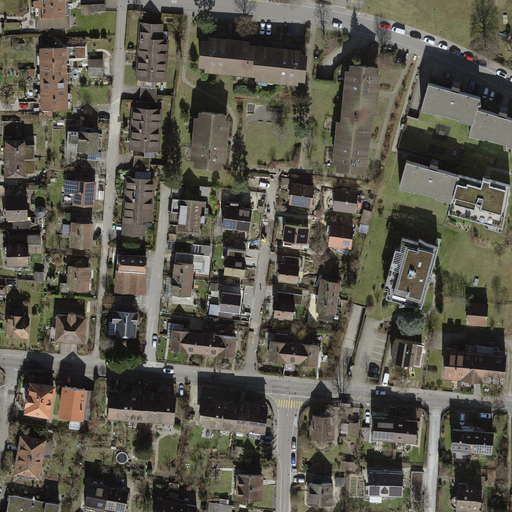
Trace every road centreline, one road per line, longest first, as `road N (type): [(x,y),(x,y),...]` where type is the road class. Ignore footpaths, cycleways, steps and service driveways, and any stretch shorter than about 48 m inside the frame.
road 1 (residential): [(124,0),(96,367)]
road 2 (residential): [(511,85),(355,23),(170,0)]
road 3 (residential): [(248,382),(273,178)]
road 4 (residential): [(149,372),(169,180)]
road 5 (residential): [(290,387),(437,400)]
road 6 (residential): [(285,511),(290,387)]
